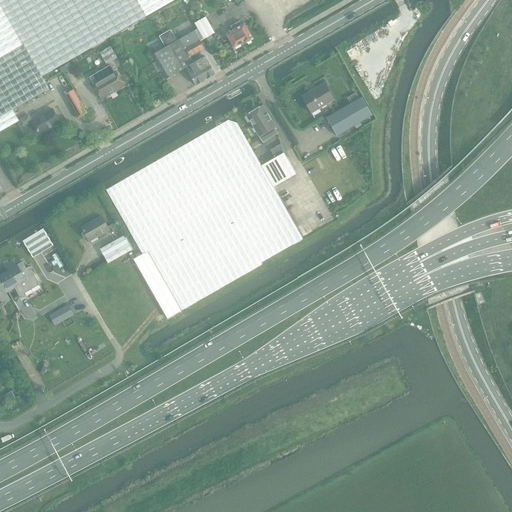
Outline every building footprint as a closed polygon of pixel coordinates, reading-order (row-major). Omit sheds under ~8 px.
[(0,0),(0,132),(18,122),(18,120),(12,111),(48,90),(45,84),(41,76),(106,40),(174,1),(173,0),(0,0)] [(205,16),(194,23),(195,26),(197,29),(203,39),(215,32),(207,19),(205,16)] [(250,42),(251,39),(243,25),(241,26),(239,22),(230,27),(232,31),(226,35),(233,49),(244,43),(247,44),(250,42)] [(176,41),(168,45),(183,70),(185,69),(190,76),(195,86),(196,85),(213,75),(214,75),(215,74),(210,65),(205,57),(199,60),(196,54),(204,49),(205,49),(200,41),(203,39),(197,29),(195,31),(176,41)] [(170,30),(159,36),(165,47),(168,45),(176,41),(170,30)] [(165,47),(152,55),(166,80),(183,70),(168,45),(165,47)] [(110,47),(100,53),(107,64),(116,59),(110,47)] [(117,61),(112,64),(116,71),(121,67),(117,61)] [(69,63),(62,67),(65,73),(72,69),(69,63)] [(101,100),(102,100),(124,87),(115,72),(92,85),(101,100)] [(311,113),(320,108),(334,100),(324,84),(301,97),(311,113)] [(73,90),(65,95),(78,118),(86,113),(73,90)] [(350,104),(326,118),(336,136),(372,115),(361,97),(359,98),(350,104)] [(263,145),(280,135),(262,106),(246,116),(263,145)] [(39,135),(60,124),(52,110),(31,122),(39,135)] [(273,187),(261,166),(237,124),(227,121),(106,192),(142,255),(148,252),(181,311),(261,266),(260,264),(303,239),(273,187)] [(284,153),(261,166),(273,187),(296,174),(284,153)] [(89,242),(109,231),(101,217),(81,229),(83,232),(82,233),(81,235),(83,239),(85,239),(87,238),(89,242)] [(43,229),(22,241),(33,258),(53,246),(43,229)] [(124,235),(100,249),(108,263),(132,250),(124,235)] [(56,253),(51,256),(53,260),(51,261),(54,266),(56,265),(59,269),(64,266),(56,253)] [(10,271),(0,276),(0,279),(7,291),(14,287),(21,299),(21,298),(21,297),(24,295),(25,296),(23,293),(39,284),(39,285),(40,284),(29,266),(29,267),(26,269),(22,262),(21,262),(22,262),(17,265),(15,263),(15,264),(8,268),(10,271)] [(0,304),(9,300),(5,293),(7,291),(0,279),(0,304)] [(68,304),(49,315),(54,326),(74,315),(68,304)] [(0,407),(15,398),(11,392),(0,397),(0,407)]
